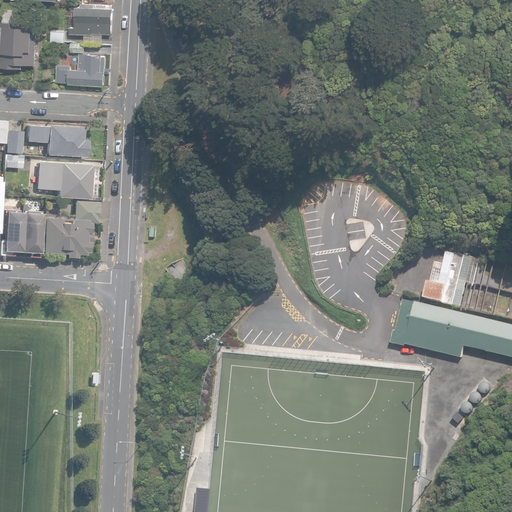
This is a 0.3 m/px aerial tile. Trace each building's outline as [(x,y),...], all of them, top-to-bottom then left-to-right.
[(113,34),(114,8),(113,8),(113,4),(77,3),(77,17),(72,17),(71,31),(52,30),(52,41),(72,42),(72,52),(85,52),(85,43),(102,43),(103,33),(113,34)] [(38,12),(50,13),(51,6),(38,5),(38,12)] [(0,77),(0,78),(0,67),(23,68),(24,64),(37,65),(39,27),(34,27),(34,21),(21,20),(21,23),(2,22),(0,51),(0,77)] [(70,83),(105,85),(106,73),(111,73),(111,68),(107,67),(108,55),(81,53),(80,69),(72,68),(72,65),(59,64),(58,82),(70,82),(70,83)] [(55,155),(86,157),(87,140),(82,139),(83,127),(80,127),(48,125),(48,126),(27,125),(26,141),(47,142),(46,154),(55,155)] [(5,152),(20,153),(22,131),(7,130),(5,152)] [(5,167),(16,167),(16,157),(6,157),(5,167)] [(57,197),(89,198),(89,197),(95,197),(97,165),(92,165),(92,164),(80,163),(47,162),(46,180),(44,180),(44,185),(46,185),(45,189),(57,190),(57,197)] [(320,180),(319,188),(330,189),(330,194),(359,197),(360,183),(320,180)] [(307,192),(291,196),(296,218),(312,215),(307,192)] [(392,204),(383,194),(352,222),(360,231),(392,204)] [(66,257),(77,257),(77,254),(86,254),(86,251),(89,251),(90,222),(97,223),(98,202),(80,200),(75,200),(74,218),(44,217),(42,252),(66,253),(66,257)] [(416,227),(402,207),(378,224),(392,244),(416,227)] [(13,251),(20,251),(23,212),(20,212),(20,210),(5,209),(3,240),(0,240),(0,253),(13,255),(13,251)] [(25,212),(23,212),(20,251),(29,252),(29,256),(38,257),(38,252),(39,253),(41,213),(40,213),(40,211),(25,210),(25,212)] [(426,279),(422,296),(460,306),(472,257),(446,251),(443,262),(434,260),(430,280),(426,279)] [(167,269),(177,287),(193,278),(184,260),(167,269)] [(464,346),(511,356),(511,324),(403,299),(396,330),(394,329),(391,342),(405,345),(406,343),(462,357),(464,346)]
